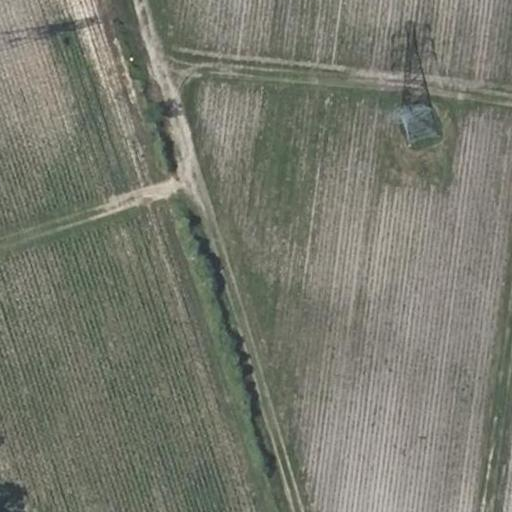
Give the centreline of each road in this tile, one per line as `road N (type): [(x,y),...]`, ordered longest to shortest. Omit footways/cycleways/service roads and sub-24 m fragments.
road 1 (track): [(143,0),(303,511)]
road 2 (track): [(161,65),(511,106)]
road 3 (track): [(198,178),(0,248)]
road 4 (track): [(511,316),(487,511)]
